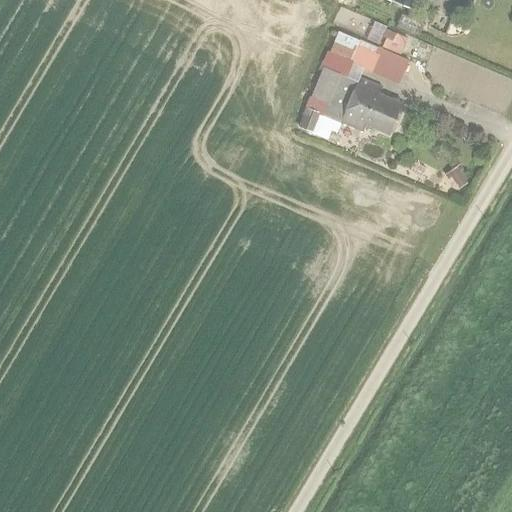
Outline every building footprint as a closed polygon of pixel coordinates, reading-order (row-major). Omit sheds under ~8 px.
[(398,76),(407,53),(337,25),(324,59),(357,73),(358,70),(362,62),(398,76)] [(357,73),(324,59),(312,88),(329,95),(346,102),(357,73)] [(346,102),(329,95),(324,107),(362,123),(364,117),(388,126),(401,94),(379,86),(382,79),(358,70),(357,73),(346,102)] [(311,124),(319,105),(306,100),(298,119),(311,124)] [(467,177),(456,161),(446,168),(457,184),(467,177)]
